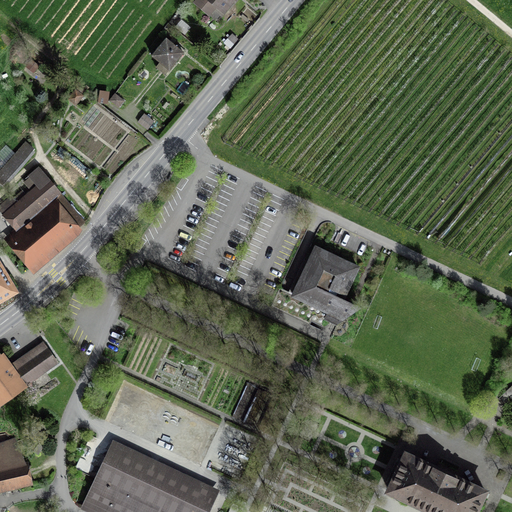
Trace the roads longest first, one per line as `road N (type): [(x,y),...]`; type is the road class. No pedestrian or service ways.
road 1 (primary): [(0,326),(77,256),(293,0)]
road 2 (track): [(103,225),(54,173),(32,132),(69,78)]
